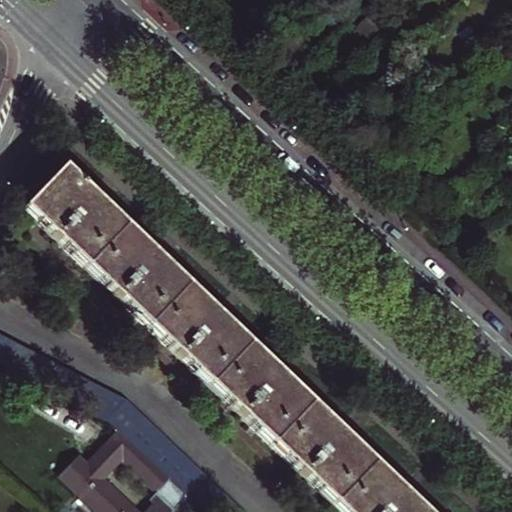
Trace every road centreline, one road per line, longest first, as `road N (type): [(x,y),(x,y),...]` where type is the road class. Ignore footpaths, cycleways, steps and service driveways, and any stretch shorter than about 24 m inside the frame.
road 1 (secondary): [(49,42),(511,457)]
road 2 (secondary): [(511,374),(101,0)]
road 3 (residential): [(49,42),(0,153)]
